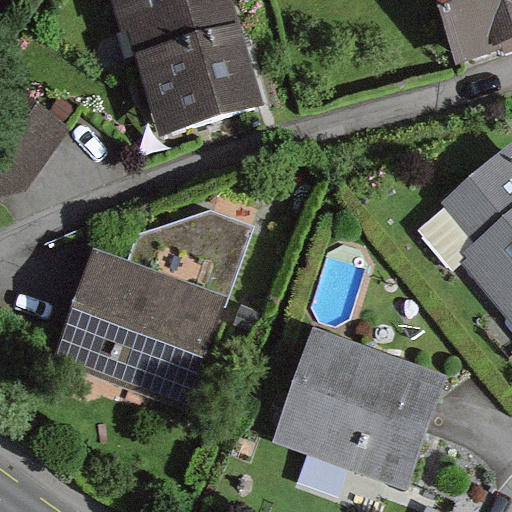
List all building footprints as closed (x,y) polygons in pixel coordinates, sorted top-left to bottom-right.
[(122,0),(145,68),(250,33),(239,0),(122,0)] [(511,0),(442,0),(463,61),(511,44),(511,0)] [(145,68),(169,140),(274,105),(250,33),(145,68)] [(0,187),(33,200),(64,120),(15,102),(0,140),(0,187)] [(511,156),(443,216),(511,294),(511,156)] [(191,412),(234,307),(101,253),(58,358),(191,412)] [(457,376),(327,325),(280,440),(411,491),(457,376)]
